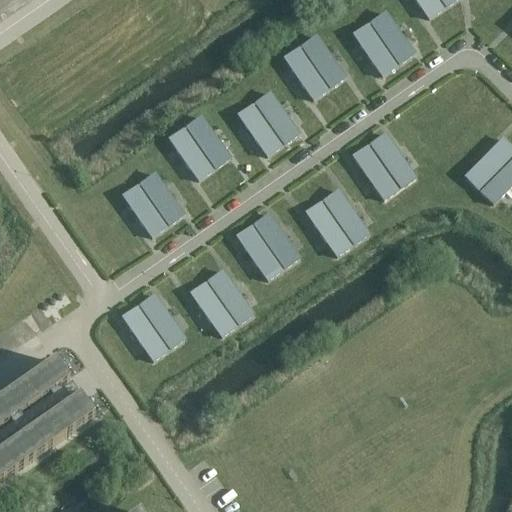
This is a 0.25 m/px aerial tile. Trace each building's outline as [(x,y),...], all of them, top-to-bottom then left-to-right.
[(412,0),(428,23),(445,12),(436,0),(412,0)] [(436,0),(445,12),(461,0),(436,0)] [(369,26),(398,69),(415,58),(386,14),(369,26)] [(352,37),(381,80),(398,69),(369,26),(352,37)] [(299,50),(329,93),(346,82),(316,39),(299,50)] [(282,62),(312,105),(329,93),(299,50),(282,62)] [(253,107),(283,150),(300,138),(270,95),(253,107)] [(236,118),(266,161),(283,150),(253,107),(236,118)] [(185,131),(215,174),(231,162),(201,119),(185,131)] [(168,142),(198,185),(215,174),(185,131),(168,142)] [(368,147),(400,193),(417,181),(385,136),(368,147)] [(511,150),(503,141),(464,181),(479,195),(511,160),(511,150)] [(352,159),(384,204),(400,193),(368,147),(352,159)] [(511,160),(479,195),(494,209),(511,189),(511,160)] [(138,188),(168,230),(185,219),(155,176),(138,188)] [(121,199),(151,242),(168,230),(138,188),(121,199)] [(321,204),(353,249),(370,238),(338,192),(321,204)] [(305,215),(337,261),(353,249),(321,204),(305,215)] [(251,228),(283,274),(300,262),(268,217),(251,228)] [(235,240),(267,285),(283,274),(251,228),(235,240)] [(206,285),(238,331),(255,319),(223,273),(206,285)] [(190,297),(222,342),(238,331),(206,285),(190,297)] [(137,309),(169,355),(185,343),(154,298),(137,309)] [(120,321),(152,366),(169,355),(137,309),(120,321)] [(0,485),(94,419),(55,365),(0,403),(0,485)]
